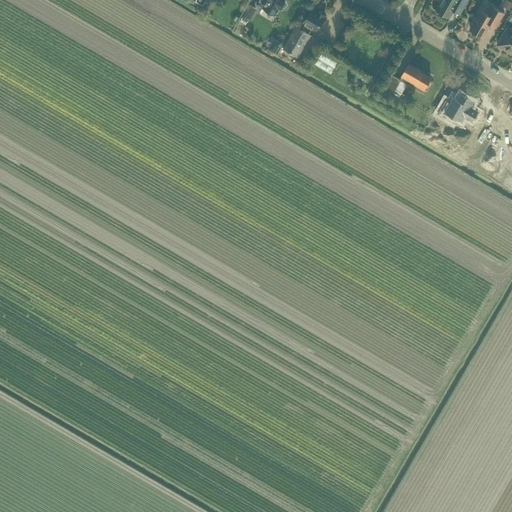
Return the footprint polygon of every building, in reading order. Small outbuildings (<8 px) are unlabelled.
[(258,0),(257,3),(275,14),(280,7),(282,8),(286,1),(283,0),(258,0)] [(463,8),(467,0),(441,0),(436,9),(450,17),(454,10),(458,3),(464,6),(463,8)] [(504,0),(502,4),(510,8),(511,3),(511,1),(509,0),(504,0)] [(250,4),(243,15),(250,19),(257,8),(250,4)] [(491,24),(496,27),(504,13),(493,6),(488,15),(481,10),(470,29),(483,36),(491,24)] [(296,25),(283,47),(298,56),(311,34),(309,33),(312,29),(316,31),(326,15),(318,10),(317,12),(311,9),(303,23),(305,24),(302,28),(296,25)] [(511,31),(507,28),(497,45),(508,51),(509,52),(511,54),(511,31)] [(274,39),(269,49),(275,52),(281,42),(274,39)] [(329,52),(324,65),(341,71),(346,59),(329,52)] [(409,63),(400,79),(391,73),(385,84),(395,90),(401,80),(422,92),(431,77),(422,72),(423,71),(409,63)] [(356,81),(359,77),(368,82),(370,79),(357,72),(353,80),(356,81)] [(449,101),(441,114),(448,118),(449,117),(450,114),(465,123),(468,117),(475,121),(480,112),(473,108),(477,102),(473,99),(474,98),(467,94),(466,95),(464,94),(460,100),(456,98),(453,103),(449,101)]
